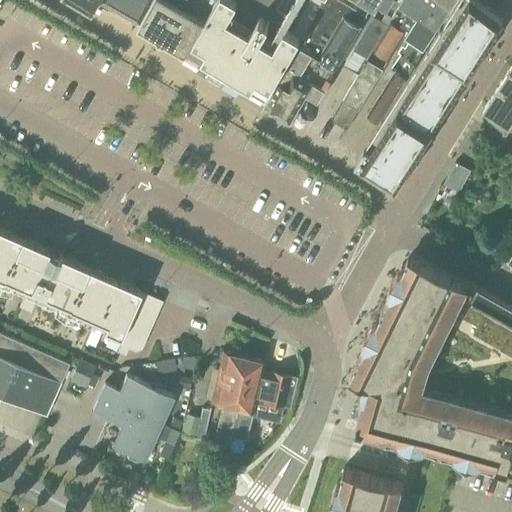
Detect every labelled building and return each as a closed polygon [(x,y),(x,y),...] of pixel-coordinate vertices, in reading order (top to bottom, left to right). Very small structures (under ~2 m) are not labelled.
[(76,0),(93,10),(93,9),(99,1),(99,0),(76,0)] [(99,0),(99,1),(139,25),(151,0),(99,0)] [(151,0),(139,25),(137,28),(141,30),(183,55),(216,0),(151,0)] [(215,0),(183,55),(208,70),(262,101),(301,36),(303,37),(323,0),(215,0)] [(340,0),(323,0),(303,37),(281,79),(279,77),(263,106),(270,110),(272,109),(292,120),(308,95),(318,101),(332,79),(330,77),(360,26),(352,21),(359,11),(340,0)] [(480,0),(459,0),(356,162),(373,173),(483,2),(480,0)] [(358,0),(375,9),(380,0),(358,0)] [(396,68),(367,114),(380,122),(416,63),(426,45),(425,45),(455,0),(426,0),(417,14),(410,27),(406,35),(411,38),(406,45),(403,43),(399,50),(401,51),(392,65),(396,68)] [(380,0),(375,9),(376,10),(379,5),(387,9),(392,0),(401,0),(396,11),(400,13),(396,19),(410,27),(417,14),(425,0),(380,0)] [(483,2),(373,173),(396,187),(430,133),(431,134),(471,71),(470,71),(504,18),(483,2)] [(354,50),(345,65),(353,70),(360,74),(368,60),(369,60),(369,57),(373,49),(388,25),(374,16),(354,49),(354,50)] [(388,25),(373,49),(390,59),(409,28),(392,18),(388,25)] [(344,100),(333,119),(348,128),(384,69),(369,60),(368,60),(360,74),(348,93),(344,100)] [(511,65),(482,109),(495,121),(491,125),(502,135),(506,130),(511,135),(511,65)] [(445,183),(460,191),(472,169),(457,161),(445,183)] [(136,350),(142,348),(163,300),(140,290),(140,289),(88,266),(88,265),(21,235),(21,236),(0,227),(0,275),(4,278),(4,277),(28,287),(19,306),(30,311),(39,292),(69,305),(68,306),(105,322),(103,327),(119,334),(115,342),(116,343),(114,348),(125,353),(128,347),(136,350)] [(405,264),(404,264),(351,372),(365,379),(364,390),(366,394),(357,423),(511,467),(511,306),(424,258),(405,264)] [(0,392),(45,413),(68,363),(0,332),(0,392)] [(228,444),(251,357),(224,351),(218,375),(213,373),(207,398),(212,399),(212,401),(224,404),(215,441),(228,444)] [(238,406),(230,435),(232,436),(247,439),(252,420),(257,399),(264,401),(284,406),(290,407),(297,376),(291,375),(272,370),(272,371),(264,369),(266,360),(251,357),(238,406)] [(107,382),(95,411),(129,426),(120,446),(130,451),(129,454),(130,458),(138,461),(142,460),(144,456),(146,457),(156,435),(162,422),(174,395),(128,374),(121,388),(113,385),(107,382)] [(204,438),(210,408),(202,406),(200,415),(185,412),(181,433),(204,438)] [(394,511),(403,481),(345,465),(341,479),(338,481),(333,491),(332,493),(331,504),(333,508),(331,511),(394,511)]
